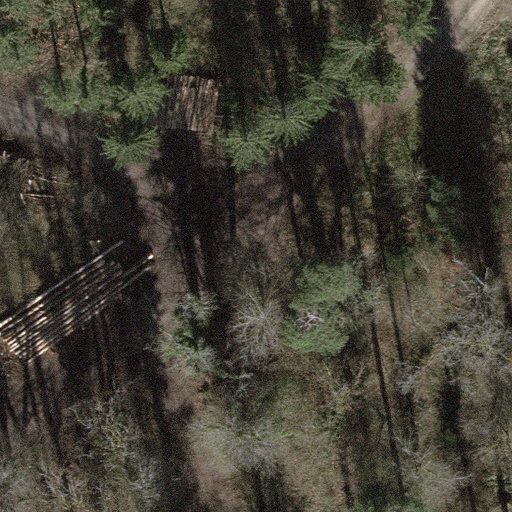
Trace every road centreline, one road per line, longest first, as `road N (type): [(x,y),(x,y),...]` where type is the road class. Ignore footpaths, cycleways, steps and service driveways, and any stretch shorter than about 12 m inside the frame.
road 1 (track): [(0,423),(307,175),(470,0)]
road 2 (track): [(0,116),(90,151),(307,175)]
